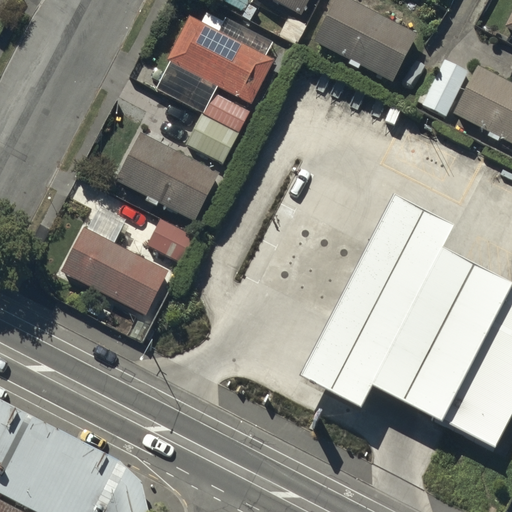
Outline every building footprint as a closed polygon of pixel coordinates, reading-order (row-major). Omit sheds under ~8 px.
[(274,0),(300,13),(306,0),(274,0)] [(415,32),(353,0),(332,0),(312,39),(390,80),(415,32)] [(511,4),(502,24),(511,28),(511,4)] [(273,58),(187,14),(164,59),(250,103),(273,58)] [(468,70),(442,57),(419,101),(445,114),(468,70)] [(511,82),(474,63),(450,110),(511,141),(511,82)] [(248,110),(212,91),(201,111),(237,130),(248,110)] [(237,133),(200,114),(185,143),(222,162),(237,133)] [(217,170),(138,129),(113,177),(192,218),(217,170)] [(388,190),(295,374),(354,406),(367,383),(486,446),(511,397),(511,285),(437,245),(449,223),(388,190)] [(192,236),(158,219),(146,243),(179,260),(192,236)] [(166,268),(81,223),(58,268),(142,313),(166,268)] [(114,485),(0,421),(0,511),(131,511),(128,498),(114,485)]
